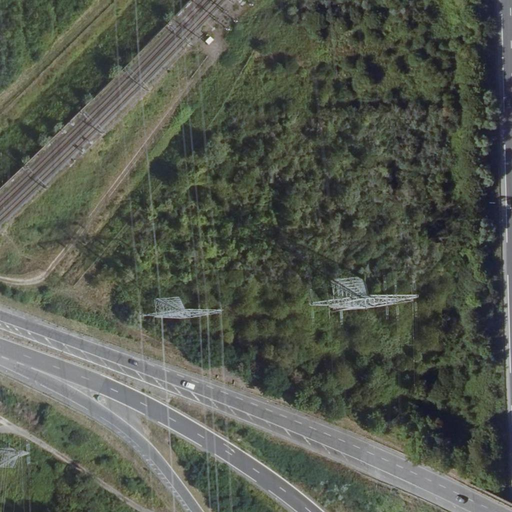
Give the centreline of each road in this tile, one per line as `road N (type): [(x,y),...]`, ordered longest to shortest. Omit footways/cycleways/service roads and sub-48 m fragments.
road 1 (primary): [(492,511),(150,370),(0,319)]
road 2 (motorway): [(16,350),(145,405),(225,451),(305,511)]
road 3 (primary): [(16,350),(30,373),(133,437),(193,511)]
